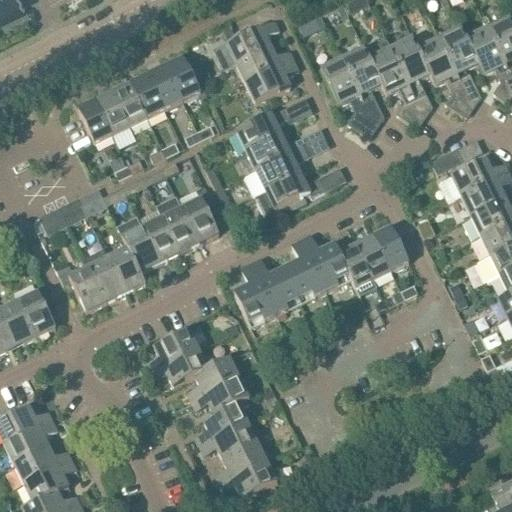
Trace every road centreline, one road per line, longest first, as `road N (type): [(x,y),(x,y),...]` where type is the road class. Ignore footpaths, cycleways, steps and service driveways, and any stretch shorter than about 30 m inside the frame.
road 1 (residential): [(78,351),(348,211),(371,189)]
road 2 (secondary): [(0,90),(175,0)]
road 3 (unclassified): [(341,511),(511,428)]
road 4 (residential): [(161,511),(124,419),(78,351)]
road 5 (residential): [(371,189),(337,148),(283,32)]
road 6 (residential): [(371,189),(388,167),(475,130),(511,144)]
road 7 (residential): [(78,351),(19,225)]
